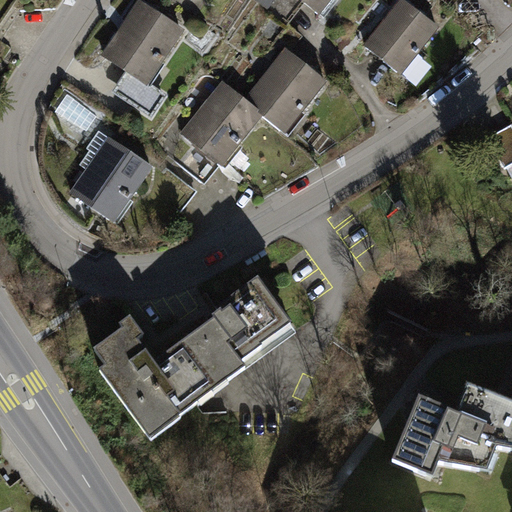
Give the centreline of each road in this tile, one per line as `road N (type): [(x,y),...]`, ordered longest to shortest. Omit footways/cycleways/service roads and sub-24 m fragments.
road 1 (residential): [(78,0),(21,90),(9,128),(13,178),(43,236),(85,267),(131,278),(172,268),(380,149),(511,43)]
road 2 (secondary): [(104,511),(0,362)]
